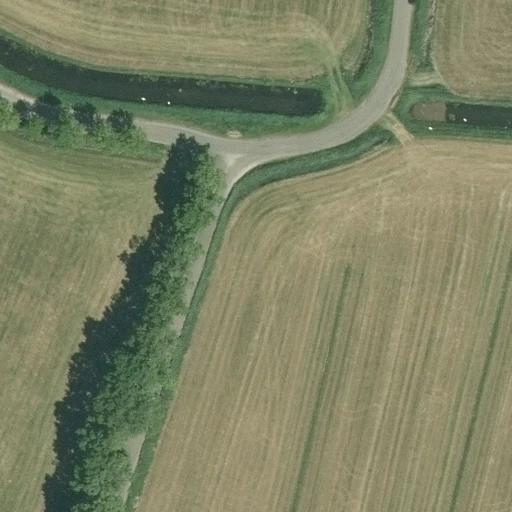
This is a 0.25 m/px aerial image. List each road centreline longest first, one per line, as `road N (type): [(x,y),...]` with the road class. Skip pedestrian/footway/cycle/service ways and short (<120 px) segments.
road 1 (unclassified): [(118,511),(231,152)]
road 2 (unclassified): [(231,152),(289,149),(361,120),(388,87),(406,0)]
road 3 (unclassified): [(231,152),(58,120),(0,99)]
